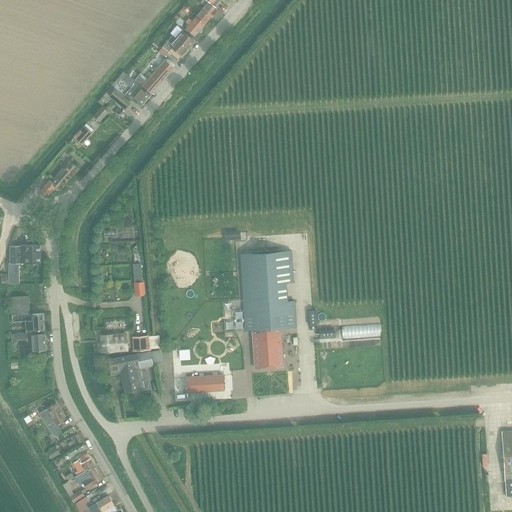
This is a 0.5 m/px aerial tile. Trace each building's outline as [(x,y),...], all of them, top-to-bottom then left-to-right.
[(223,14),(215,7),(212,5),(216,0),(203,0),(201,2),(205,6),(201,11),(210,18),(213,15),(218,19),(223,14)] [(205,24),(210,18),(201,11),(199,13),(189,4),(185,7),(196,17),(205,24)] [(194,36),(205,24),(196,17),(192,21),(189,18),(186,22),(189,25),(186,29),(194,36)] [(180,26),(184,21),(179,18),(176,22),(180,26)] [(194,41),(186,34),(182,30),(175,39),(172,36),(163,46),(163,47),(169,51),(173,55),(178,60),(181,56),(183,57),(189,49),(188,48),(194,41)] [(163,47),(159,52),(164,57),(169,51),(163,47)] [(150,62),(156,67),(164,58),(158,53),(150,62)] [(174,68),(165,60),(149,79),(147,77),(146,78),(141,74),(136,80),(144,87),(151,94),(174,68)] [(133,70),(129,75),(134,79),(138,74),(133,70)] [(151,95),(143,88),(126,74),(122,79),(132,88),(125,95),(126,96),(131,101),(133,99),(141,106),(151,95)] [(125,109),(130,103),(115,90),(110,96),(125,109)] [(115,103),(108,97),(103,102),(111,108),(115,103)] [(102,107),(93,117),(99,122),(108,112),(102,107)] [(91,132),(84,126),(74,138),(81,144),(91,132)] [(79,168),(71,161),(52,182),(50,181),(41,190),(47,196),(55,186),(60,190),(79,168)] [(239,231),(224,232),(225,238),(225,241),(240,240),(239,233),(239,231)] [(19,284),(19,263),(30,263),(40,263),(39,245),(10,246),(10,256),(10,263),(8,263),(9,274),(9,284),(19,284)] [(252,330),(255,368),(283,366),(281,328),(296,327),(294,301),(287,302),(286,283),(293,282),(291,251),(240,254),(245,330),(252,330)] [(184,263),(176,268),(181,276),(189,271),(184,263)] [(144,283),(143,283),(134,283),(135,296),(145,295),(144,283)] [(29,296),(10,297),(12,322),(30,321),(29,296)] [(43,313),(32,314),(32,321),(26,321),(27,331),(44,330),(43,313)] [(33,351),(36,351),(46,350),(45,333),(32,334),(33,351)] [(20,334),(11,335),(12,345),(32,344),(31,334),(20,334)] [(129,352),(128,340),(128,335),(111,335),(101,336),(102,351),(112,351),(122,350),(122,352),(129,352)] [(135,351),(147,350),(146,337),(134,338),(135,351)] [(176,340),(169,341),(169,348),(177,348),(176,340)] [(111,373),(121,371),(125,393),(140,390),(136,369),(153,365),(162,363),(160,350),(151,352),(109,360),(111,373)] [(223,375),(187,378),(188,394),(224,391),(223,375)] [(65,420),(56,404),(47,409),(40,413),(47,424),(50,429),(65,420)] [(511,430),(502,431),(505,481),(506,497),(511,496),(511,430)] [(47,452),(51,458),(60,453),(56,447),(47,452)] [(78,476),(95,466),(88,453),(78,459),(79,460),(74,463),(78,471),(76,472),(78,475),(78,476)] [(83,484),(86,488),(94,484),(103,479),(95,466),(78,476),(78,475),(75,477),(80,486),(83,484)] [(68,482),(63,485),(66,491),(70,488),(71,487),(68,482)] [(70,497),(74,502),(84,496),(81,490),(70,497)] [(122,511),(120,508),(117,510),(108,495),(100,500),(96,502),(101,511),(122,511)] [(88,501),(86,497),(75,503),(79,511),(83,511),(86,510),(83,505),(88,501)]
